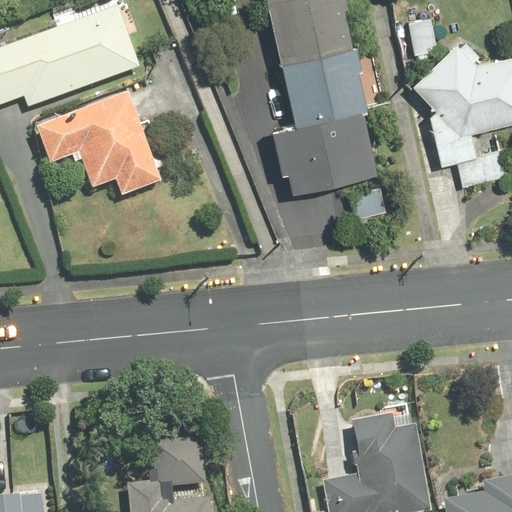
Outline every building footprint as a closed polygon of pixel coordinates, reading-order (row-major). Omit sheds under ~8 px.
[(341,0),(263,0),(291,120),(269,125),(280,171),(285,170),(290,189),(375,170),(361,108),(366,107),(341,0)] [(511,13),(494,1),(473,31),(495,46),(511,21),(511,13)] [(116,6),(0,47),(0,106),(23,98),(26,108),(138,68),(116,6)] [(426,18),(401,23),(407,53),(411,53),(412,60),(424,58),(423,53),(433,51),(426,18)] [(455,41),(410,81),(434,108),(428,113),(440,164),(476,155),(470,131),(511,121),(511,52),(474,62),(455,41)] [(126,91),(34,127),(49,164),(78,153),(92,189),(113,180),(120,199),(163,182),(126,91)] [(164,411),(118,415),(128,511),(211,511),(210,496),(173,500),(172,487),(204,483),(200,436),(167,439),(164,411)] [(355,472),(319,478),(325,511),(417,511),(429,510),(413,423),(392,427),(389,412),(346,420),(355,472)] [(479,490),(439,496),(441,511),(511,511),(511,472),(477,478),(479,490)] [(0,511),(42,511),(41,493),(0,496),(0,511)]
